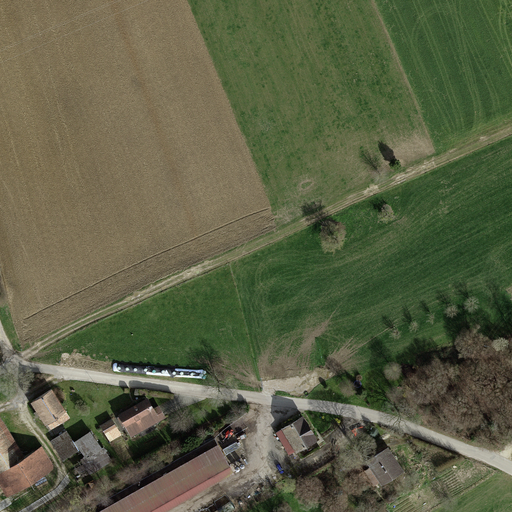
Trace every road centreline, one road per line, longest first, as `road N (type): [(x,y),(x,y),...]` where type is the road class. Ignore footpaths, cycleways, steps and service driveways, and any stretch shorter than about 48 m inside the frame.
road 1 (track): [(12,355),(511,127)]
road 2 (residential): [(0,370),(16,363),(341,407),(511,466)]
